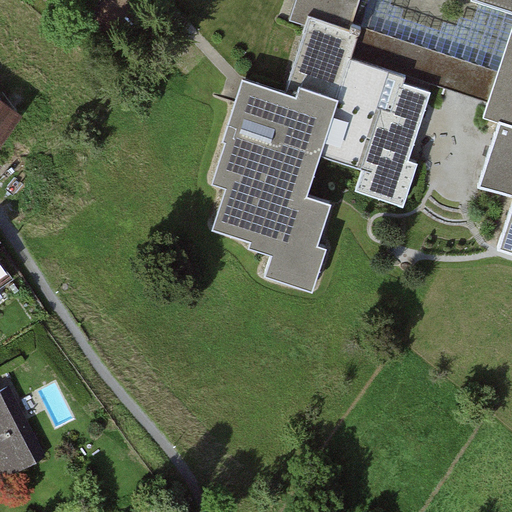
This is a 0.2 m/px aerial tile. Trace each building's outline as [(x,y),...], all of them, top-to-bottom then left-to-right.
[(360,0),(293,0),(285,26),(301,32),(281,92),(242,79),(233,104),(206,185),(221,190),(210,225),(251,239),(247,251),(271,259),(265,277),(312,293),(326,251),(317,248),(331,205),(307,197),(322,153),(364,167),(355,192),(403,208),(418,164),(408,161),(430,93),(403,84),(406,76),(350,57),(358,33),(350,31),(360,0)] [(511,0),(470,0),(471,0),(511,13),(511,32),(484,116),(500,121),(478,187),(511,198),(511,214),(500,250),(511,254),(511,0)] [(0,139),(11,124),(0,115),(0,139)] [(0,287),(14,278),(0,258),(0,287)] [(0,475),(2,478),(45,456),(9,385),(0,390),(0,475)]
